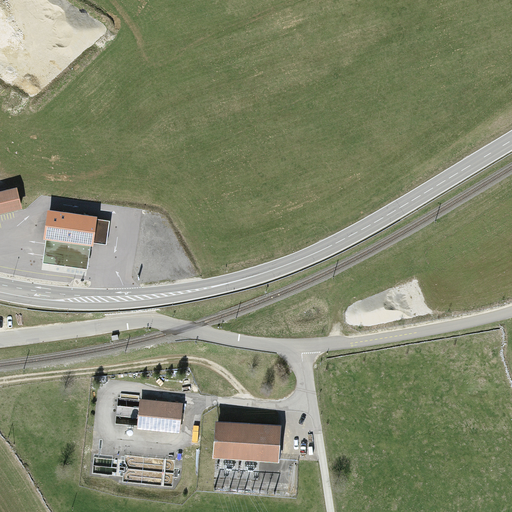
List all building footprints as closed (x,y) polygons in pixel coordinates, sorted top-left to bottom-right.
[(0,211),(19,206),(16,188),(0,191),(0,211)] [(97,217),(48,210),(44,239),(46,239),(90,246),(93,246),(94,243),(97,219),(97,217)] [(109,221),(97,219),(94,243),(106,244),(109,221)] [(90,246),(46,239),(43,262),(87,269),(90,246)] [(179,405),(138,400),(134,428),(175,433),(179,405)] [(276,426),(213,421),(211,455),(274,460),(276,426)]
